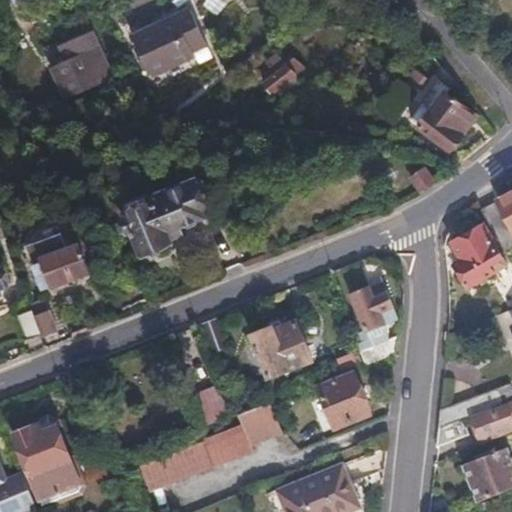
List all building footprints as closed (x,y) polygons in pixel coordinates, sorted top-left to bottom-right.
[(206,0),(203,7),(220,15),(226,0),(206,0)] [(196,56),(190,43),(205,36),(192,7),(133,34),(151,76),(196,56)] [(66,97),(113,76),(97,42),(51,64),(66,97)] [(305,72),(301,63),(299,61),(270,78),(275,88),(286,83),(305,72)] [(479,115),(448,90),(421,124),(451,148),(479,115)] [(440,179),(421,155),(410,165),(429,189),(440,179)] [(181,225),(205,215),(205,211),(214,209),(211,203),(214,203),(205,180),(127,210),(144,251),(172,239),(171,233),(182,229),(181,225)] [(511,190),(482,209),(506,251),(511,247),(511,190)] [(507,265),(484,225),(453,241),(466,265),(457,269),(467,286),(507,265)] [(37,289),(88,270),(78,243),(27,262),(37,289)] [(397,315),(386,286),(370,291),(368,285),(351,292),(367,328),(397,315)] [(56,324),(49,302),(35,306),(43,329),(56,324)] [(30,338),(43,334),(36,312),(24,316),(30,338)] [(205,324),(217,350),(230,344),(218,318),(205,324)] [(315,357),(300,318),(276,328),(275,325),(254,333),(270,375),(315,357)] [(397,352),(399,335),(360,350),(366,364),(397,352)] [(370,413),(354,373),(319,387),(335,427),(370,413)] [(233,416),(221,383),(195,394),(207,426),(233,416)] [(503,402),(496,388),(440,409),(438,427),(461,418),(471,414),(492,406),(503,402)] [(255,454),(251,442),(281,431),(270,402),(240,413),(245,427),(142,467),(151,493),(255,454)] [(511,429),(511,405),(494,412),(492,406),(471,414),(480,441),(511,429)] [(82,485),(71,457),(57,421),(48,417),(15,430),(42,499),(82,485)] [(466,435),(461,418),(438,427),(436,445),(466,435)] [(511,487),(511,461),(507,448),(464,465),(478,501),(511,487)] [(345,511),(361,506),(345,463),(281,488),(290,511),(345,511)] [(0,498),(31,488),(27,477),(0,487),(0,498)] [(35,488),(0,500),(0,511),(23,511),(41,506),(35,488)]
